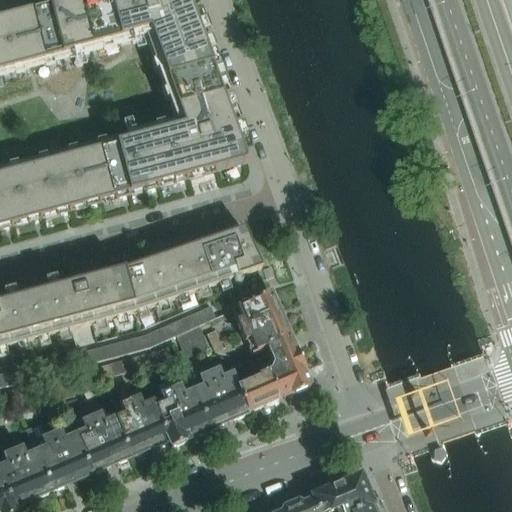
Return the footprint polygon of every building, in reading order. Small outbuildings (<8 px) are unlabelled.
[(0,231),(69,213),(189,181),(197,179),(201,178),(215,174),(246,166),(243,156),(232,126),(222,100),(185,0),(79,0),(0,21),(0,231)] [(243,232),(196,248),(123,274),(77,286),(78,289),(62,293),(62,290),(0,306),(0,351),(140,314),(172,303),(260,272),(260,271),(243,233),(243,232)] [(237,337),(280,318),(271,297),(267,298),(233,313),(238,325),(233,328),(237,337)] [(121,343),(0,375),(0,388),(147,349),(213,321),(208,309),(135,340),(121,343)] [(251,356),(263,351),(290,339),(280,318),(237,337),(241,346),(246,344),(251,356)] [(197,328),(175,339),(181,352),(176,355),(181,365),(197,358),(196,357),(208,351),(197,328)] [(205,336),(213,354),(225,357),(214,332),(205,336)] [(290,340),(290,339),(263,351),(264,352),(271,370),(269,375),(281,403),(306,393),(306,392),(308,391),(308,388),(302,374),(304,373),(290,340)] [(134,359),(137,371),(160,364),(157,353),(141,357),(134,359)] [(110,378),(137,371),(134,359),(107,366),(110,378)] [(226,365),(229,373),(241,368),(240,366),(230,363),(226,365)] [(110,378),(107,367),(88,372),(91,384),(110,378)] [(246,418),(236,393),(230,377),(220,381),(216,373),(197,381),(201,390),(190,394),(207,435),(246,418)] [(246,418),(281,403),(269,375),(256,380),(257,384),(236,393),(246,418)] [(34,399),(31,387),(10,393),(13,405),(34,399)] [(207,435),(190,394),(181,398),(178,388),(158,396),(162,405),(152,409),(166,445),(168,445),(171,450),(207,435)] [(0,407),(10,405),(6,393),(0,394),(0,407)] [(122,417),(112,422),(129,461),(166,445),(152,409),(150,406),(141,409),(137,401),(118,409),(122,417)] [(72,439),(89,478),(129,461),(112,422),(102,426),(99,417),(81,425),(84,433),(72,439)] [(23,435),(32,455),(49,496),(89,478),(72,439),(61,443),(57,435),(46,439),(41,427),(23,435)] [(432,460),(441,463),(446,456),(440,449),(432,451),(432,460)] [(0,487),(10,511),(11,511),(14,511),(49,496),(32,455),(24,458),(21,450),(2,458),(6,466),(0,468),(0,487)] [(354,480),(330,491),(311,499),(316,511),(338,511),(339,511),(338,511),(364,511),(372,509),(361,484),(354,480)] [(0,511),(14,511),(11,511),(10,511),(0,487),(0,511)] [(280,511),(316,511),(311,499),(280,511)]
